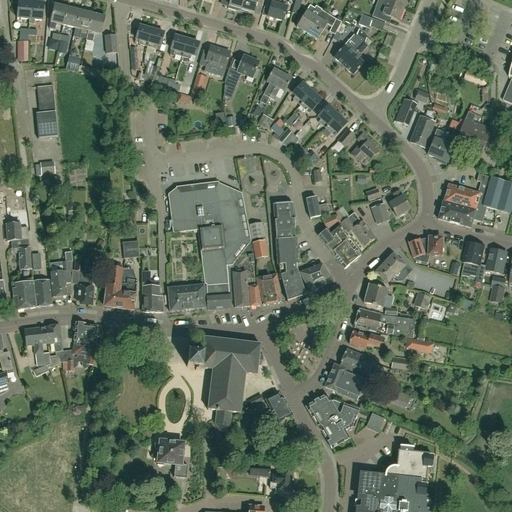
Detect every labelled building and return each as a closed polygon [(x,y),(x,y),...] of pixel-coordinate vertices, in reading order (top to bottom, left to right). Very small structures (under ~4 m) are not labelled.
[(239,12),(239,9),(241,10),(243,0),(230,0),(227,9),(239,12)] [(262,7),(263,0),(243,0),(241,10),(253,13),(256,5),(262,7)] [(265,0),(264,6),(270,7),(267,17),(283,22),(287,7),(279,5),(280,0),(279,0),(265,0)] [(289,0),(295,2),(292,13),(298,15),(301,0),(289,0)] [(355,0),(352,3),(357,9),(366,0),(355,0)] [(372,17),(385,22),(387,17),(391,18),(398,21),(404,8),(385,1),(383,0),(378,0),(375,8),(372,17)] [(383,0),(385,1),(404,8),(406,0),(383,0)] [(16,19),(29,20),(31,2),(18,1),(16,19)] [(43,4),(31,2),(29,20),(29,24),(34,25),(34,21),(42,22),(43,4)] [(56,24),(63,26),(67,8),(54,5),(50,23),(49,29),(54,30),(56,24)] [(296,27),(307,34),(320,11),(321,11),(321,10),(316,7),(314,9),(309,6),(296,27)] [(79,11),(67,8),(63,26),(75,29),(79,11)] [(81,30),(88,32),(92,14),(93,12),(84,10),(84,12),(79,11),(75,29),(73,37),(79,39),(81,30)] [(334,35),(341,23),(321,11),(320,11),(307,34),(317,40),(326,25),(331,28),(329,32),(334,35)] [(101,35),(105,17),(92,14),(88,32),(85,41),(92,43),(95,33),(101,35)] [(381,32),(384,24),(373,19),(370,27),(381,32)] [(135,40),(134,44),(139,45),(146,47),(151,30),(139,27),(135,40)] [(19,42),(26,43),(27,30),(20,29),(19,42)] [(333,58),(343,67),(354,55),(364,44),(367,35),(358,29),(355,37),(361,41),(354,48),(347,42),(333,58)] [(26,43),(28,43),(35,44),(37,31),(27,30),(26,43)] [(151,30),(146,47),(154,49),(159,51),(160,47),(163,34),(151,30)] [(105,37),(106,55),(117,54),(115,36),(105,37)] [(381,47),(386,49),(390,38),(385,36),(381,47)] [(174,37),(170,50),(171,50),(169,56),(171,56),(174,57),(175,55),(182,57),(186,40),(174,37)] [(182,57),(189,59),(189,61),(193,62),(199,44),(194,42),(186,40),(182,57)] [(333,40),(328,52),(332,54),(338,42),(333,40)] [(60,42),(58,53),(64,54),(67,43),(60,42)] [(18,43),(18,62),(20,62),(28,62),(28,57),(28,43),(26,43),(18,43)] [(367,46),(364,44),(354,55),(343,67),(353,76),(363,64),(358,59),(361,55),(360,54),(367,46)] [(146,67),(142,82),(147,83),(147,86),(153,88),(159,69),(153,67),(156,56),(153,54),(154,49),(146,47),(145,55),(143,64),(146,67)] [(203,51),(199,65),(206,67),(204,73),(222,78),(224,73),(226,67),(230,53),(214,48),(210,47),(208,53),(203,51)] [(77,73),(79,66),(78,66),(79,59),(68,57),(66,71),(77,73)] [(242,57),(238,68),(236,72),(229,70),(224,83),(235,88),(241,74),(256,80),(259,71),(256,70),(259,63),(252,60),(242,57)] [(511,66),(511,69),(509,78),(511,79),(502,102),(511,106),(511,66)] [(266,104),(267,104),(269,99),(282,74),(273,69),(266,83),(271,85),(265,96),(263,95),(259,102),(265,105),(266,104)] [(269,99),(273,101),(279,90),(284,93),(292,79),(291,78),(282,74),(269,99)] [(192,93),(190,99),(197,101),(199,95),(199,94),(202,83),(203,83),(204,77),(197,75),(195,81),(192,93)] [(158,76),(153,90),(165,93),(166,89),(172,90),(174,86),(166,84),(168,79),(165,79),(159,77),(158,76)] [(300,106),(311,92),(301,84),(293,94),(296,97),(293,100),(300,106)] [(37,139),(57,137),(52,87),(36,88),(39,114),(35,115),(37,139)] [(417,102),(426,105),(429,95),(418,91),(415,101),(417,102)] [(311,92),(300,106),(309,114),(321,101),(311,92)] [(416,104),(404,100),(395,122),(407,126),(416,104)] [(445,115),(448,110),(435,103),(432,109),(445,115)] [(319,123),(325,128),(337,115),(327,107),(318,117),(321,120),(319,123)] [(470,128),(472,123),(475,116),(467,112),(464,120),(459,132),(455,143),(460,145),(483,154),(490,137),(470,128)] [(268,131),(273,121),(268,118),(263,115),(258,124),(268,131)] [(337,115),(325,128),(335,137),(346,124),(337,115)] [(432,128),(434,123),(421,118),(419,117),(409,143),(424,149),(432,128)] [(272,137),(276,140),(284,132),(281,129),(280,129),(284,124),(279,120),(275,124),(270,129),(275,133),(272,137)] [(455,143),(459,132),(449,128),(446,134),(435,130),(432,139),(433,139),(427,155),(436,159),(438,163),(442,164),(445,163),(447,163),(451,154),(456,156),(460,145),(455,143)] [(285,147),(292,139),(294,136),(287,130),(284,133),(278,141),(283,145),(285,147)] [(341,150),(344,147),(354,136),(353,135),(348,130),(336,143),(335,145),(341,150)] [(360,143),(358,146),(350,155),(359,162),(365,156),(371,161),(378,153),(372,147),(375,145),(362,134),(357,140),(360,143)] [(300,147),(296,152),(301,156),(305,151),(300,147)] [(307,167),(317,157),(311,152),(309,155),(305,151),(301,156),(298,159),(302,162),(307,167)] [(57,167),(42,166),(42,175),(57,175),(57,167)] [(322,183),(320,171),(313,172),(314,184),(322,183)] [(447,186),(443,202),(474,211),(477,201),(484,203),(491,178),(478,175),(476,182),(481,183),(478,194),(447,186)] [(474,211),(443,202),(442,202),(437,219),(470,229),(471,223),(473,218),(483,221),(486,208),(498,211),(509,215),(511,204),(511,184),(491,178),(484,203),(477,201),(474,211)] [(245,248),(250,242),(241,194),(217,184),(214,184),(204,185),(180,188),(176,189),(168,195),(172,234),(197,231),(204,285),(205,284),(208,311),(230,309),(229,302),(232,302),(235,302),(232,274),(233,274),(232,266),(245,248)] [(368,202),(380,198),(377,189),(365,193),(368,202)] [(402,213),(410,209),(403,196),(402,197),(399,191),(393,194),(397,200),(389,204),(396,217),(399,215),(400,217),(403,215),(402,213)] [(305,199),(310,219),(330,214),(327,204),(318,206),(315,197),(305,199)] [(299,250),(296,250),(296,242),(296,240),(296,239),(295,239),(294,239),(294,235),(293,229),(295,229),(295,226),(294,221),(294,217),(293,217),(292,204),(292,203),(272,205),(273,205),(276,240),(275,240),(277,266),(282,265),(283,275),(280,276),(287,302),(305,296),(297,270),(296,270),(296,264),(300,264),(299,250)] [(388,220),(383,204),(373,208),(378,223),(388,220)] [(338,213),(340,220),(346,218),(344,211),(338,213)] [(329,217),(334,227),(340,222),(337,215),(329,217)] [(364,246),(375,238),(362,221),(354,228),(347,219),(340,224),(347,233),(352,230),(364,246)] [(248,226),(251,240),(264,237),(261,223),(248,226)] [(20,229),(20,224),(5,225),(6,242),(21,241),(21,249),(29,249),(29,248),(28,248),(27,228),(20,229)] [(344,269),(360,257),(352,248),(354,246),(352,243),(349,244),(346,241),(349,238),(340,226),(331,234),(326,229),(317,236),(344,269)] [(443,256),(443,247),(440,247),(441,239),(428,238),(413,242),(408,244),(414,261),(427,264),(429,257),(433,257),(433,255),(443,256)] [(123,259),(139,258),(137,242),(122,243),(123,259)] [(235,308),(260,306),(256,287),(254,287),(252,267),(254,266),(252,250),(250,242),(245,248),(232,266),(233,274),(232,274),(235,302),(235,308)] [(481,266),(485,247),(467,243),(466,249),(465,251),(463,264),(465,264),(462,277),(471,278),(471,277),(477,278),(476,283),(483,285),(486,271),(487,267),(481,266)] [(19,271),(30,270),(29,249),(21,249),(18,250),(18,249),(17,249),(19,271)] [(502,274),(507,253),(491,250),(487,271),(502,274)] [(42,252),(33,252),(33,258),(36,258),(36,271),(43,270),(42,252)] [(391,278),(392,278),(391,279),(395,282),(401,282),(406,277),(412,270),(401,259),(399,261),(392,255),(375,273),(386,284),(391,278)] [(63,273),(49,274),(50,283),(52,299),(53,299),(55,302),(61,301),(61,298),(67,297),(65,284),(70,284),(69,273),(71,273),(70,262),(65,263),(62,263),(63,273)] [(91,278),(82,272),(82,262),(75,262),(75,271),(72,271),(71,284),(77,285),(76,301),(81,301),(80,305),(91,306),(92,295),(94,295),(94,289),(92,289),(92,288),(88,288),(88,283),(91,278)] [(310,293),(331,282),(322,264),(299,273),(310,293)] [(115,265),(115,268),(109,268),(107,286),(106,286),(103,308),(123,310),(133,311),(136,289),(135,289),(136,281),(136,279),(133,270),(128,270),(122,269),(122,265),(115,265)] [(158,283),(149,283),(149,273),(142,273),(142,313),(163,314),(161,297),(159,298),(158,283)] [(261,307),(281,303),(276,275),(256,279),(261,307)] [(22,283),(21,280),(18,281),(18,277),(11,278),(15,311),(36,308),(32,281),(22,283)] [(504,288),(506,280),(502,279),(499,278),(497,286),(504,288)] [(37,308),(52,306),(49,282),(40,281),(34,283),(37,308)] [(186,311),(206,309),(204,285),(167,289),(169,313),(186,311)] [(389,292),(387,292),(387,290),(369,285),(364,304),(377,307),(377,308),(381,309),(381,308),(383,309),(383,307),(390,309),(393,298),(388,296),(389,292)] [(505,288),(493,286),(490,301),(501,304),(503,297),(505,288)] [(426,310),(431,298),(418,293),(414,305),(426,310)] [(389,335),(404,337),(404,338),(412,339),(415,320),(397,318),(380,315),(380,316),(358,310),(354,328),(376,334),(376,333),(389,335)] [(72,352),(72,355),(87,357),(86,365),(93,366),(94,349),(92,349),(93,343),(95,343),(97,328),(85,326),(85,325),(75,324),(75,325),(73,325),(73,331),(74,331),(72,352)] [(54,353),(63,352),(60,326),(45,328),(47,345),(53,344),(54,353)] [(47,345),(45,328),(24,331),(26,347),(33,347),(34,356),(35,356),(36,365),(37,370),(32,371),(36,378),(49,372),(48,370),(50,369),(48,357),(48,354),(43,354),(42,345),(47,345)] [(379,348),(381,342),(387,343),(388,336),(378,335),(378,338),(369,335),(369,337),(352,332),(348,345),(365,350),(367,344),(379,348)] [(195,350),(195,334),(180,334),(180,350),(195,350)] [(0,412),(1,412),(0,408),(0,395),(8,391),(6,383),(7,383),(5,373),(0,374),(0,362),(1,362),(3,371),(6,370),(7,375),(13,373),(13,369),(12,369),(9,353),(2,354),(2,351),(4,348),(1,338),(1,337),(0,336),(0,412)] [(263,361),(263,355),(259,355),(260,345),(204,339),(203,345),(202,354),(197,353),(188,352),(187,357),(187,360),(186,368),(195,369),(195,371),(200,371),(200,369),(211,370),(208,404),(207,411),(216,411),(215,422),(214,424),(218,431),(224,432),(230,426),(231,413),(241,414),(241,412),(241,409),(244,379),(245,374),(256,376),(257,366),(262,366),(263,361)] [(433,344),(407,339),(405,349),(432,354),(433,344)] [(376,365),(377,362),(346,350),(343,358),(339,366),(366,377),(370,379),(373,370),(376,365)] [(48,357),(50,369),(57,366),(60,363),(59,356),(48,357)] [(409,362),(392,359),(391,369),(408,371),(409,362)] [(62,363),(63,372),(67,372),(74,372),(74,362),(67,362),(62,363)] [(361,390),(365,378),(334,365),(329,377),(324,388),(356,401),(361,390)] [(277,424),(292,415),(282,397),(280,398),(277,393),(264,400),(270,410),(264,414),(271,426),(274,427),(277,426),(277,424)] [(319,431),(320,430),(331,449),(349,439),(345,432),(352,427),(358,410),(333,401),(330,402),(326,394),(305,407),(319,431)] [(251,408),(252,410),(255,409),(254,406),(263,401),(261,395),(248,402),(249,404),(251,408)] [(384,420),(372,415),(371,417),(370,419),(382,424),(384,420)] [(186,479),(187,466),(181,465),(183,444),(181,444),(181,442),(176,441),(175,444),(159,442),(157,442),(156,443),(155,443),(154,445),(154,446),(154,447),(155,448),(155,449),(156,450),(157,450),(159,450),(157,466),(163,466),(163,464),(174,465),(173,478),(186,479)] [(428,503),(427,501),(425,498),(426,485),(424,485),(426,468),(431,468),(432,456),(432,457),(427,456),(428,455),(412,453),(413,448),(400,447),(399,452),(398,451),(396,468),(392,468),(388,469),(387,471),(386,472),(384,476),(359,474),(356,502),(355,511),(429,511),(429,509),(429,506),(428,503)] [(270,466),(250,465),(249,476),(269,478),(270,469),(270,466)] [(297,487),(297,484),(295,482),(293,482),(293,480),(292,480),(292,473),(273,472),(272,483),(270,483),(269,489),(274,490),(274,495),(290,496),(291,489),(294,490),(297,487)]
